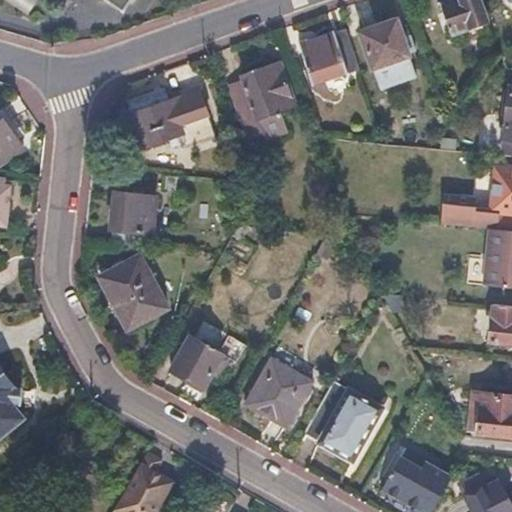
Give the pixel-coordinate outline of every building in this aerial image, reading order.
[(4,0),(31,18),(42,0),(4,0)] [(129,0),(108,0),(123,10),(129,0)] [(452,0),(444,3),(455,35),(486,24),(478,0),(452,0)] [(320,23),(296,32),(315,85),(362,69),(343,15),(320,23)] [(380,27),(362,34),(374,71),(375,71),(381,90),(417,78),(410,58),(420,54),(413,35),(404,38),(398,21),(380,27)] [(245,81),(230,87),(249,141),(265,135),(266,140),(288,132),(282,113),(296,108),(283,69),(268,73),(266,67),(255,72),(243,76),(245,81)] [(511,80),(510,80),(503,125),(511,126),(511,131),(511,140),(511,80)] [(154,103),(124,114),(132,136),(138,134),(144,149),(177,138),(182,151),(215,140),(197,88),(154,103)] [(0,110),(0,161),(23,146),(1,110),(0,110)] [(511,169),(492,168),(488,210),(507,212),(505,231),(511,231),(511,169)] [(0,222),(7,224),(9,206),(2,205),(4,182),(0,181),(0,222)] [(158,195),(115,190),(111,227),(113,227),(112,241),(152,245),(158,195)] [(507,212),(488,210),(478,209),(478,202),(445,199),(443,225),(489,229),(505,231),(507,212)] [(511,231),(505,231),(489,229),(484,286),(511,288),(511,231)] [(140,258),(101,277),(127,330),(166,310),(140,258)] [(511,305),(491,304),(488,342),(511,343),(511,305)] [(222,355),(188,336),(170,368),(203,387),(222,355)] [(311,382),(270,358),(244,402),(285,425),(311,382)] [(0,365),(0,439),(27,417),(15,404),(15,402),(22,402),(23,389),(17,388),(17,386),(0,365)] [(378,409),(332,382),(301,434),(347,462),(378,409)] [(511,404),(511,396),(471,393),(467,430),(511,434),(511,414),(511,404)] [(113,511),(155,511),(173,483),(154,472),(160,461),(145,452),(112,511),(113,511)] [(420,511),(431,511),(451,477),(424,462),(420,468),(398,456),(379,488),(420,511)] [(493,478),(461,495),(470,511),(511,511),(503,496),(493,478)]
